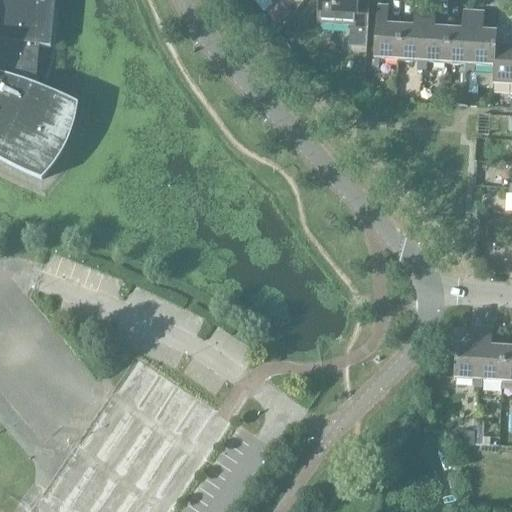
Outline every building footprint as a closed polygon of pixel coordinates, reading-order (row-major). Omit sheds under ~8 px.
[(71,136),(75,123),(78,109),(38,90),(36,89),(40,48),(51,49),(56,0),(0,0),(0,161),(29,177),(43,182),(52,172),(59,161),(66,148),(71,136)] [(320,0),(318,25),(350,27),(349,49),(367,50),(370,7),(358,6),(358,0),(320,0)] [(399,63),(401,29),(387,29),(388,8),(378,8),(374,61),(399,63)] [(423,64),(426,11),(415,10),(414,30),(401,29),(399,63),(423,64)] [(447,66),(449,32),(435,32),(436,12),(426,11),(423,64),(447,66)] [(447,66),(470,67),(474,14),(463,13),(462,33),(449,32),(447,66)] [(470,67),(494,69),(495,69),(497,47),(497,35),(483,35),(484,15),(474,14),(470,67)] [(493,85),(511,86),(511,47),(497,47),(495,69),(494,69),(493,85)] [(454,381),(478,383),(482,329),(471,329),(470,349),(456,348),(454,381)] [(478,383),(503,384),(506,351),(491,350),(492,330),(482,329),(478,383)] [(503,384),(511,384),(511,351),(506,351),(503,384)]
